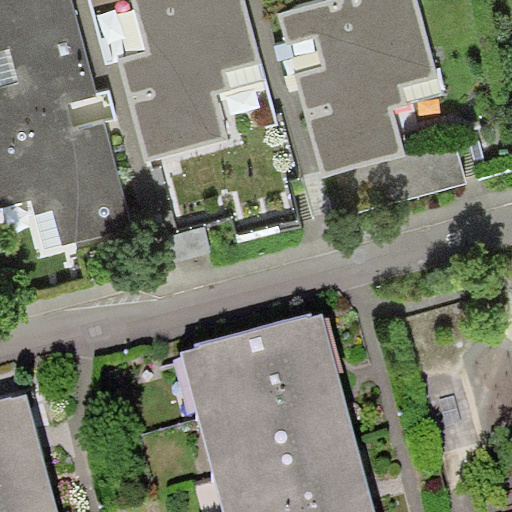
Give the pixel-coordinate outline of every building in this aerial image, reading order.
[(0,0),(0,81),(1,86),(0,86),(0,207),(32,199),(36,215),(52,210),(62,245),(134,226),(106,123),(118,120),(110,91),(97,95),(72,0),(0,0)] [(259,60),(242,0),(132,0),(147,51),(116,59),(145,160),(224,138),(212,95),(228,90),(223,70),(259,60)] [(418,0),(325,0),(325,1),(279,13),(288,45),(314,38),(321,66),(294,73),(322,176),(405,154),(394,110),(408,106),(403,87),(439,78),(418,0)] [(182,354),(199,419),(341,381),(324,316),(182,354)] [(199,419),(215,479),(357,442),(341,381),(199,419)] [(0,402),(0,470),(43,459),(26,396),(0,402)] [(215,479),(224,511),(314,511),(372,496),(357,442),(215,479)] [(0,470),(0,511),(56,511),(43,459),(0,470)] [(376,511),(372,496),(314,511),(376,511)]
